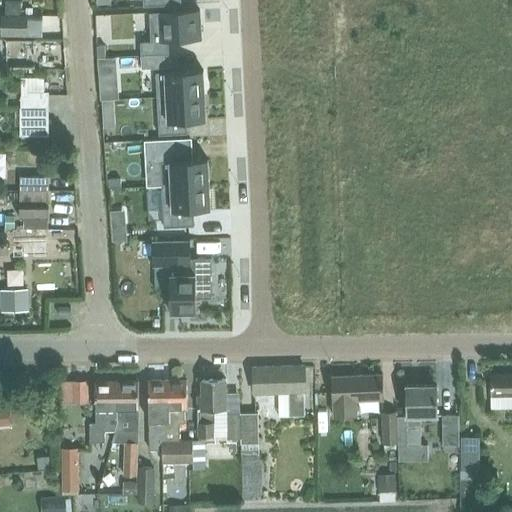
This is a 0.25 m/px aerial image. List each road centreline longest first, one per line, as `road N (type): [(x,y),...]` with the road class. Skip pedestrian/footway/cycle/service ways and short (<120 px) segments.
road 1 (residential): [(96,351),(74,0)]
road 2 (residential): [(263,350),(248,0)]
road 3 (unclassified): [(263,350),(511,346)]
road 4 (unclassified): [(96,351),(263,350)]
